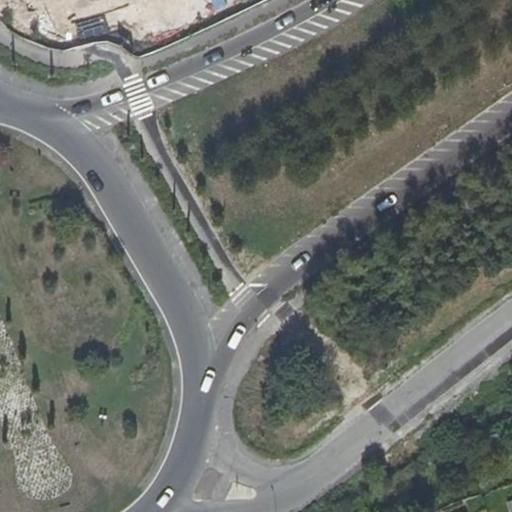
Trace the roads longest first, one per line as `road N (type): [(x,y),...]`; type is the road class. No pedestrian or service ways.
road 1 (primary): [(200,395),(251,310),(511,123)]
road 2 (primary): [(200,395),(194,336),(161,267),(96,163),(44,118)]
road 3 (primary): [(323,0),(135,91),(44,118)]
road 4 (unclassified): [(295,484),(511,318)]
road 5 (unclassified): [(295,484),(230,465),(194,427)]
